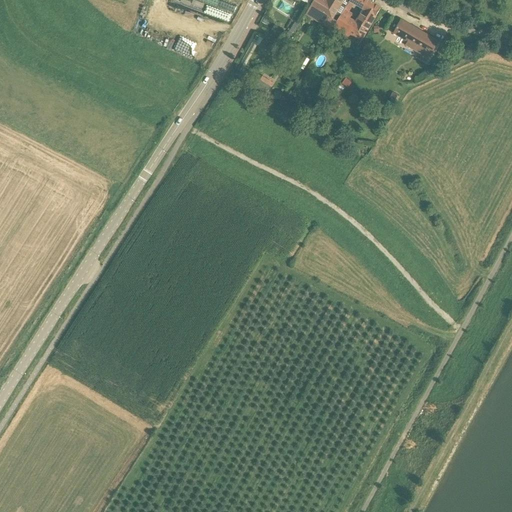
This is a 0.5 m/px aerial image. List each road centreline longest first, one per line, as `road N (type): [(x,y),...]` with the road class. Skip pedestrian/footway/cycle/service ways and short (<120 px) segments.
road 1 (tertiary): [(0,403),(255,0)]
road 2 (unclassified): [(364,511),(511,238)]
road 3 (unclassified): [(511,47),(383,0)]
